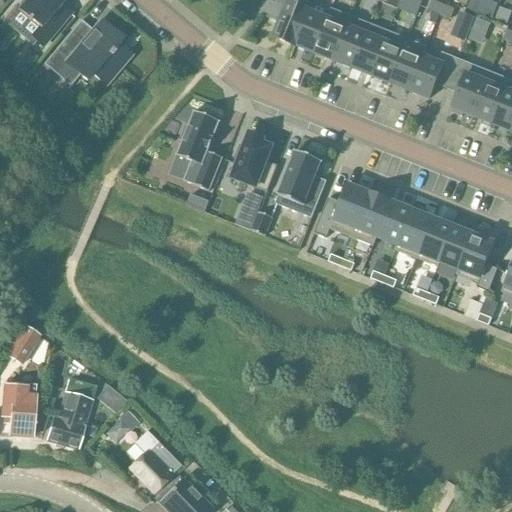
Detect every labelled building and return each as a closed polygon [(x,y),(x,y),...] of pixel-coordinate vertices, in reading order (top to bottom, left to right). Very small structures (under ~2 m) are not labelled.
[(23,0),(27,3),(19,12),(39,29),(31,38),(43,48),(71,14),(61,5),(65,0),(23,0)] [(274,0),(262,15),(280,23),(274,39),(296,48),(296,47),(309,14),(309,13),(291,6),(293,0),(274,0)] [(488,1),(482,17),(492,21),(498,5),(488,1)] [(439,16),(443,7),(432,2),(428,11),(439,16)] [(443,7),(439,16),(450,20),(454,11),(443,7)] [(499,8),(494,21),(507,26),(511,13),(499,8)] [(327,21),(314,54),(333,62),(346,28),(350,18),(341,14),(331,10),(327,21)] [(459,13),(450,38),(464,43),(474,19),(459,13)] [(309,14),(296,47),(314,54),(327,21),(309,14)] [(346,28),(333,62),(352,69),(365,36),(369,27),(369,25),(360,21),(350,18),(346,28)] [(122,41),(113,34),(100,23),(92,33),(81,23),(44,66),(70,88),(79,76),(87,83),(92,76),(106,87),(131,57),(118,46),(122,41)] [(365,36),(352,69),(371,77),(384,44),(388,34),(378,31),(369,27),(365,36)] [(503,42),(511,44),(511,34),(507,32),(503,42)] [(384,44),(371,77),(390,84),(403,51),(407,42),(397,38),(388,34),(384,44)] [(403,51),(390,84),(409,92),(422,58),(424,54),(426,50),(417,46),(407,42),(403,51)] [(422,58),(409,92),(430,100),(436,85),(447,89),(458,62),(443,57),(439,65),(434,63),(422,58)] [(458,62),(447,89),(458,93),(452,109),(473,117),(490,75),(474,69),(458,62)] [(490,75),(473,117),(492,125),(509,83),(499,79),(490,75)] [(509,83),(492,125),(511,132),(511,129),(511,84),(510,83),(509,83)] [(182,143),(177,157),(191,162),(183,182),(194,187),(210,193),(222,160),(208,154),(220,123),(195,113),(189,127),(186,126),(179,142),(182,143)] [(237,162),(230,180),(257,191),(257,189),(267,193),(277,167),(268,164),(274,147),(265,143),(266,139),(249,132),(243,146),(239,144),(233,160),(237,162)] [(279,198),(276,205),(311,219),(326,183),(316,179),(322,164),(295,153),(277,197),(279,198)] [(350,239),(368,195),(347,186),(340,204),(329,199),(314,235),(326,240),(330,231),(350,239)] [(352,240),(348,250),(354,252),(357,242),(371,248),(389,203),(368,195),(350,239),(352,240)] [(190,196),(186,207),(204,214),(209,203),(190,196)] [(389,203),(371,248),(373,248),(377,239),(396,247),(410,211),(389,203)] [(396,247),(395,252),(415,260),(431,220),(410,211),(396,247)] [(260,216),(254,232),(264,236),(271,220),(260,216)] [(435,271),(452,229),(432,221),(415,263),(435,271)] [(452,228),(436,268),(438,269),(440,265),(458,271),(456,276),(458,277),(473,236),(452,228)] [(473,236),(458,277),(478,285),(476,289),(488,294),(497,271),(486,266),(495,245),(473,236)] [(331,256),(328,264),(340,268),(343,261),(331,256)] [(343,261),(340,268),(351,273),(354,265),(343,261)] [(511,298),(511,266),(501,294),(511,298)] [(374,273),(371,280),(382,285),(385,278),(374,273)] [(385,278),(382,285),(394,290),(397,282),(385,278)] [(416,290),(413,297),(424,302),(427,295),(416,290)] [(427,295),(424,302),(436,307),(439,299),(427,295)] [(480,315),(477,323),(488,328),(491,320),(480,315)] [(23,327),(5,358),(22,368),(40,338),(23,327)] [(48,356),(44,372),(61,376),(64,359),(48,356)] [(53,420),(47,442),(77,451),(87,418),(95,389),(69,381),(57,421),(53,420)] [(31,439),(33,419),(34,397),(27,396),(28,389),(2,387),(0,406),(0,420),(11,421),(9,437),(31,439)] [(35,412),(33,431),(43,434),(48,416),(35,412)] [(127,414),(119,422),(120,422),(128,431),(130,433),(139,426),(127,414)] [(87,427),(84,437),(94,439),(97,430),(87,427)] [(130,470),(154,494),(169,479),(180,468),(157,445),(146,456),(146,455),(130,470)] [(211,511),(182,481),(158,504),(164,511),(211,511)]
